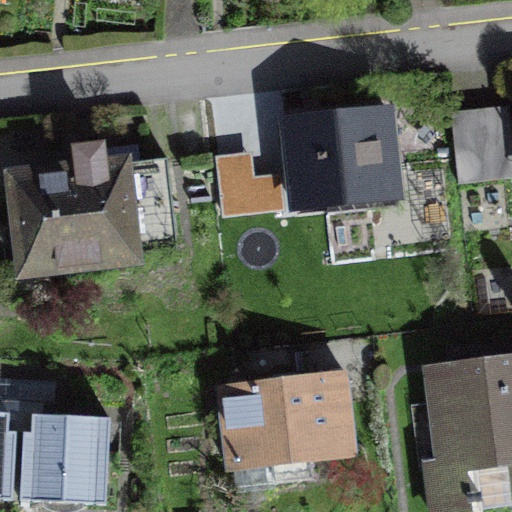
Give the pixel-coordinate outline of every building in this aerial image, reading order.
[(503,117),(453,117),(454,178),(504,178),(503,117)] [(389,119),(285,120),(286,213),(390,212),(389,119)] [(20,301),(20,290),(168,289),(168,254),(178,254),(178,214),(168,214),(167,170),(106,170),(106,145),(65,145),(65,170),(17,170),(17,276),(3,276),(3,302),(20,301)] [(511,365),(437,366),(437,452),(425,452),(425,511),(478,511),(478,458),(511,458),(511,365)] [(346,465),(345,382),(223,383),(224,466),(346,465)] [(0,500),(17,501),(17,434),(9,434),(9,417),(0,416),(0,500)] [(25,434),(17,434),(17,501),(109,500),(108,434),(108,416),(25,417),(25,434)]
